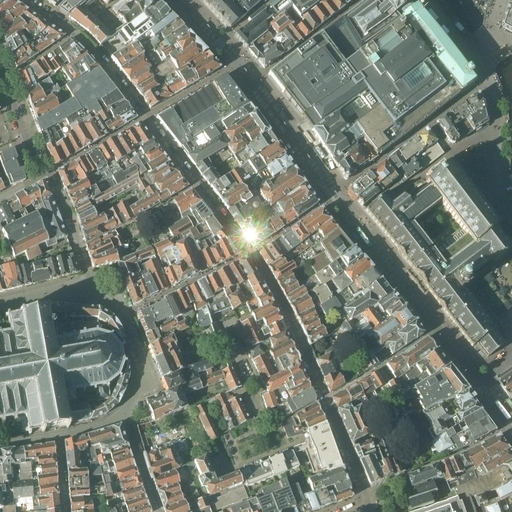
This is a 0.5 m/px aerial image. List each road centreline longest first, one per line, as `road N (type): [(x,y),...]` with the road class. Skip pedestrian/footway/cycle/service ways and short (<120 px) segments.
road 1 (residential): [(370,507),(294,328),(249,253),(101,61),(24,0)]
road 2 (residential): [(479,382),(219,42),(175,0)]
road 3 (residential): [(90,286),(70,221),(37,166),(0,68)]
road 4 (residential): [(511,215),(490,78),(431,0)]
road 5 (residential): [(124,412),(137,381),(137,348),(126,312),(90,286)]
